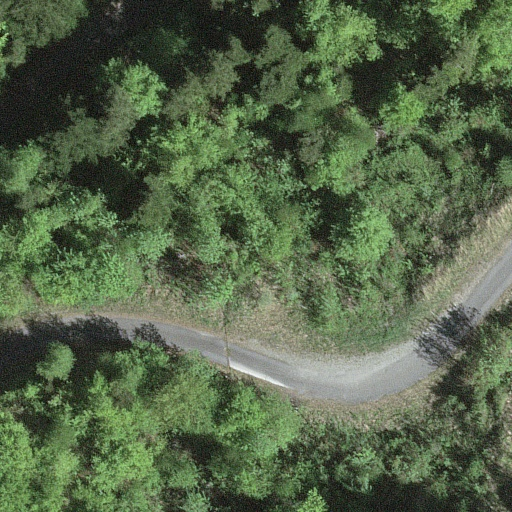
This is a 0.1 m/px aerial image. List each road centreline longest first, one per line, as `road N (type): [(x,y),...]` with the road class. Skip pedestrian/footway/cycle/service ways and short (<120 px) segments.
road 1 (track): [(511,260),(425,345),(352,379),(315,380),(111,332),(56,332),(0,353)]
road 2 (track): [(0,122),(153,0)]
